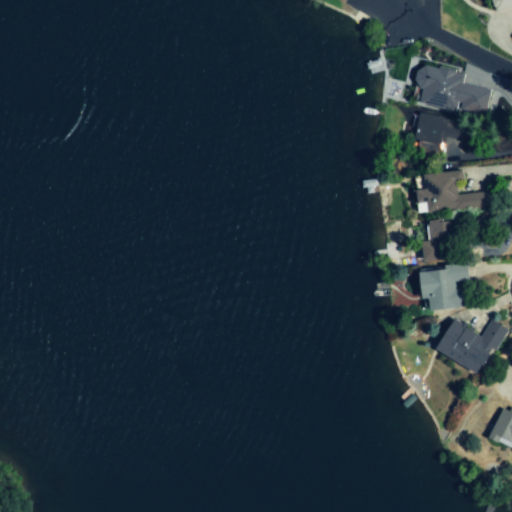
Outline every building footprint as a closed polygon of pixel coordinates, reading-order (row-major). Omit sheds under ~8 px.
[(511,6),(511,0),(487,0),(490,11),(511,6)] [(455,111),(460,73),(412,66),(409,86),(417,88),(415,105),(455,111)] [(449,119),(419,114),(414,149),(438,153),(440,137),(446,138),(449,119)] [(482,206),(480,192),(464,194),(460,169),(437,173),(439,185),(411,190),(414,217),(482,206)] [(415,243),(416,259),(448,258),(446,221),(425,222),(425,242),(415,243)] [(410,273),(413,300),(422,299),(424,313),(458,309),(455,282),(465,281),(464,267),(410,273)] [(505,329),(486,320),(480,334),(446,318),(430,353),(475,374),(486,348),(494,352),(505,329)] [(511,416),(498,409),(484,438),(511,451),(511,416)]
